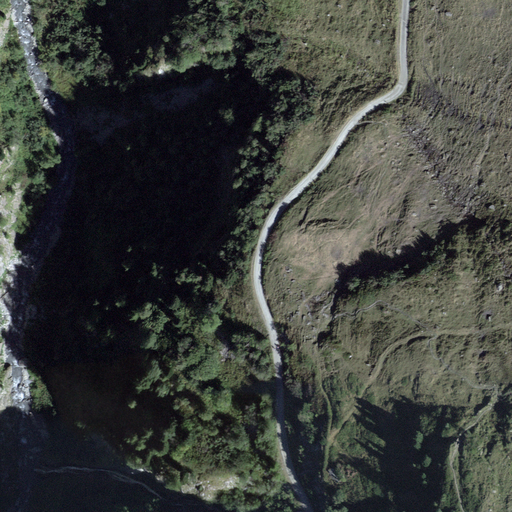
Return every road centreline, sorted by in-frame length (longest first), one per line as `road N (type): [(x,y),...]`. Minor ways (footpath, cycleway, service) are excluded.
road 1 (track): [(368,109),(277,212),(255,259),(303,511)]
road 2 (track): [(403,0),(399,88),(368,109)]
